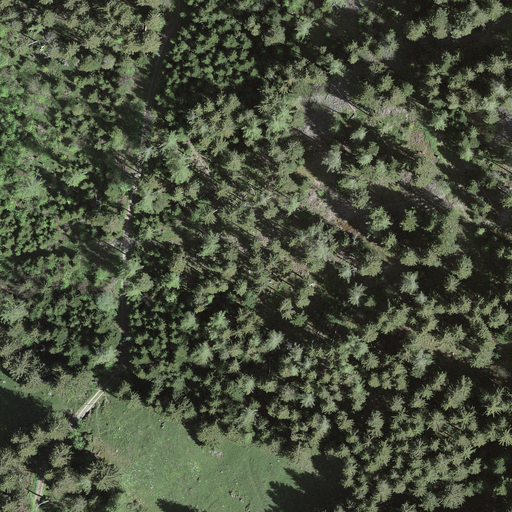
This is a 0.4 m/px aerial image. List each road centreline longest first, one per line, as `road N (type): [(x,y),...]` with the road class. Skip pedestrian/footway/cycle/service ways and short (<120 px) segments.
road 1 (track): [(31,511),(51,454),(119,376),(162,62),(179,0)]
road 2 (track): [(511,319),(403,55),(396,0)]
